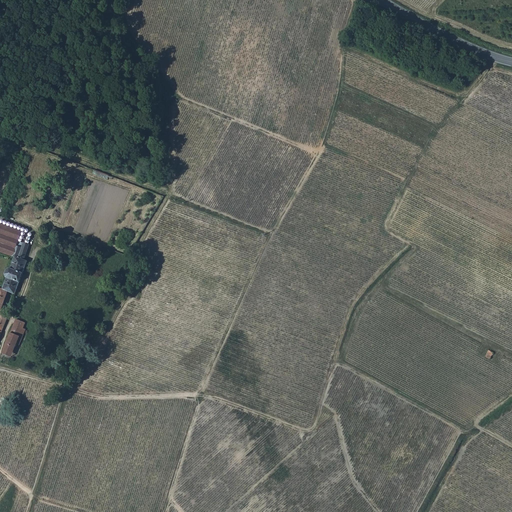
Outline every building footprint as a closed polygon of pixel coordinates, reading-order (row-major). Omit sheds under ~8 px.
[(109,175),(94,169),(93,173),(108,179),(109,175)] [(0,250),(2,251),(13,255),(19,240),(22,231),(0,223),(0,250)] [(19,240),(13,255),(15,256),(22,258),(25,248),(31,251),(32,245),(19,240)] [(22,258),(27,260),(31,251),(25,248),(22,258)] [(3,289),(8,291),(16,293),(16,292),(27,261),(27,260),(22,258),(15,256),(11,268),(7,270),(6,274),(7,278),(3,288),(3,289)] [(0,335),(5,324),(8,315),(0,312),(0,335)] [(8,339),(4,350),(7,351),(9,352),(10,352),(11,352),(13,351),(14,350),(14,349),(15,347),(16,347),(17,344),(17,343),(26,329),(23,328),(26,322),(16,319),(13,327),(8,339)] [(24,332),(26,329),(17,343),(17,344),(19,345),(21,340),(24,332)] [(7,351),(4,350),(2,353),(12,357),(16,347),(15,347),(14,349),(14,350),(13,351),(11,352),(10,352),(9,352),(7,351)] [(491,359),(494,353),(490,351),(486,357),(491,359)]
